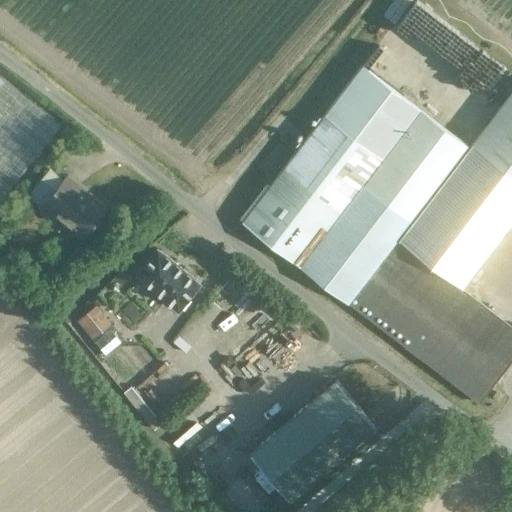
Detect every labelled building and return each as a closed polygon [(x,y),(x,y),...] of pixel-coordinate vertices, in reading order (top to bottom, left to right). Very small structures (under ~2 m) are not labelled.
[(360,67),(242,220),(479,402),(511,358),(511,324),(461,285),(511,219),(511,87),(466,148),(360,67)] [(0,199),(59,125),(0,77),(0,199)] [(49,167),(46,171),(27,194),(40,204),(40,205),(80,238),(106,206),(66,175),(63,178),(49,167)] [(136,273),(178,308),(200,281),(157,247),(136,273)] [(95,304),(76,319),(91,338),(110,323),(95,304)] [(289,498),(317,474),(375,425),(335,379),(250,452),(289,498)]
